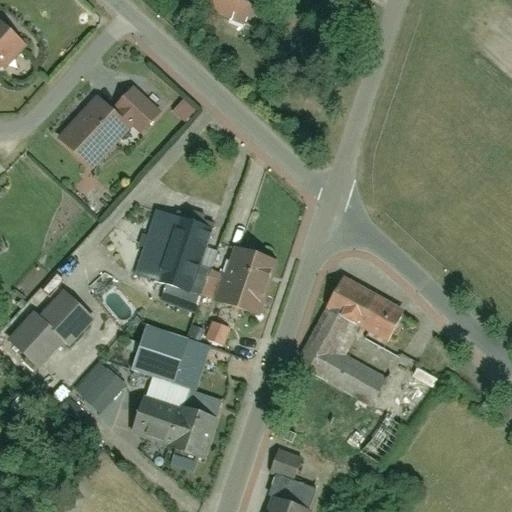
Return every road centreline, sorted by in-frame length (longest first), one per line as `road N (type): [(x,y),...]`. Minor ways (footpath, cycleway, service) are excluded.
road 1 (residential): [(334,204),(229,511)]
road 2 (residential): [(334,204),(121,11)]
road 3 (residential): [(511,366),(334,204)]
road 4 (residential): [(402,0),(334,204)]
road 5 (residential): [(121,11),(21,115),(0,119)]
